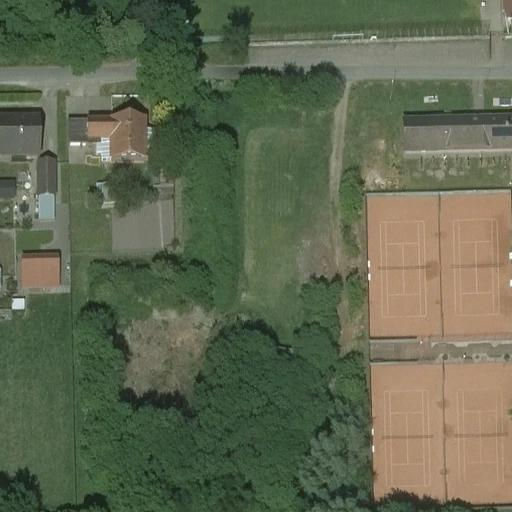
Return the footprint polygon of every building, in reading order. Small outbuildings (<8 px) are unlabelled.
[(146,163),(145,121),(111,121),(110,127),(111,164),(146,163)] [(38,123),(0,123),(0,161),(38,161),(38,123)] [(511,151),(511,123),(403,126),(404,154),(511,151)] [(44,219),(61,219),(62,160),(44,159),(44,219)] [(160,205),(160,243),(177,243),(177,205),(160,205)] [(70,255),(30,255),(30,289),(70,289),(70,255)] [(283,366),(302,366),(302,350),(284,349),(283,366)]
